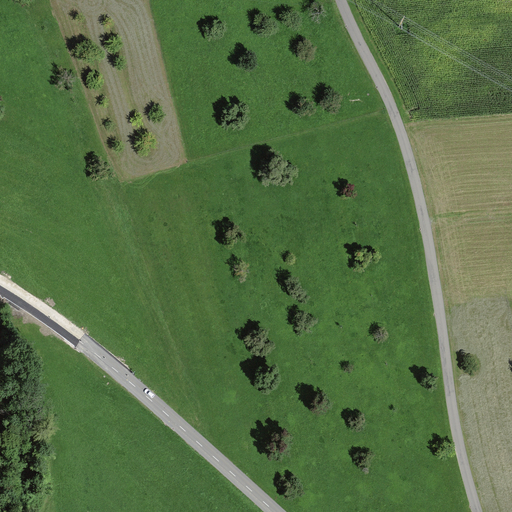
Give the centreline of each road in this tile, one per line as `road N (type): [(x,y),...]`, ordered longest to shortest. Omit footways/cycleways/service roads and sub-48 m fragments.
road 1 (unclassified): [(339,0),(385,91),(415,177),(461,453),(479,511)]
road 2 (tertiary): [(0,287),(81,341),(276,511)]
